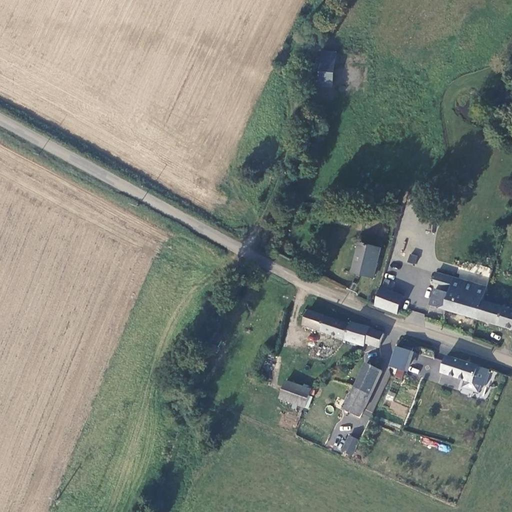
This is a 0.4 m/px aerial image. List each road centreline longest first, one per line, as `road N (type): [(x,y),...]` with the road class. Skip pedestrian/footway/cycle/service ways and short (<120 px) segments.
road 1 (unclassified): [(511,367),(300,283),(0,118)]
road 2 (track): [(242,251),(286,148),(295,40),(325,0)]
